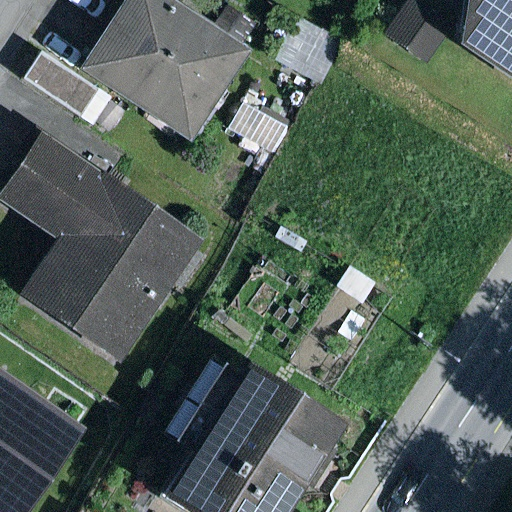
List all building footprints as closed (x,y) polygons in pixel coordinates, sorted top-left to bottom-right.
[(210,28),(168,0),(116,0),(70,70),(184,146),(248,51),(239,45),(253,24),(225,5),(210,28)] [(449,27),(409,0),(403,0),(380,36),(423,65),(449,27)] [(511,0),(451,0),(448,45),(511,88),(511,0)] [(338,40),(294,20),(274,66),(317,85),(334,49),(338,40)] [(107,100),(36,52),(18,79),(89,126),(107,100)] [(288,115),(250,92),(229,125),(267,148),(288,115)] [(197,239),(33,131),(0,180),(0,208),(49,240),(12,295),(113,363),(197,239)] [(339,426),(240,363),(233,374),(208,358),(159,436),(184,452),(154,499),(174,511),(283,511),(301,485),(307,489),(331,452),(325,448),(339,426)] [(0,511),(33,511),(47,493),(55,498),(74,469),(67,464),(87,433),(103,443),(123,413),(96,395),(79,420),(0,366),(0,511)]
